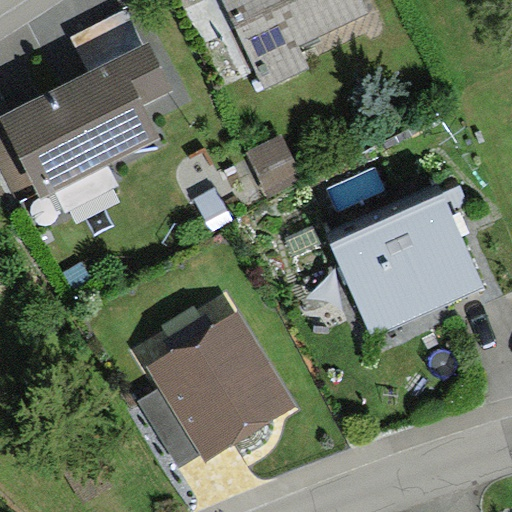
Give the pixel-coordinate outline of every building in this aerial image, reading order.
[(227,0),(212,7),(253,100),(299,80),(288,54),(358,23),(347,0),(227,0)] [(141,61),(0,125),(0,145),(27,203),(140,151),(125,119),(161,103),(141,61)] [(281,156),(250,171),(266,204),(297,188),(281,156)] [(430,209),(326,256),(370,352),(474,305),(430,209)] [(198,466),(278,419),(231,341),(152,388),(198,466)] [(68,486),(82,511),(109,495),(95,471),(68,486)]
